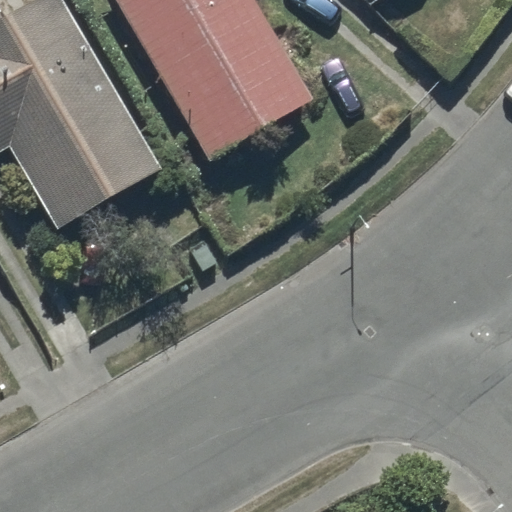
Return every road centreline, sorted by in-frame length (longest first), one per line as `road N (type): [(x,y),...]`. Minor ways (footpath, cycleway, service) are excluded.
road 1 (residential): [(406,298),(64,511)]
road 2 (residential): [(406,298),(511,427)]
road 3 (residential): [(511,204),(406,298)]
